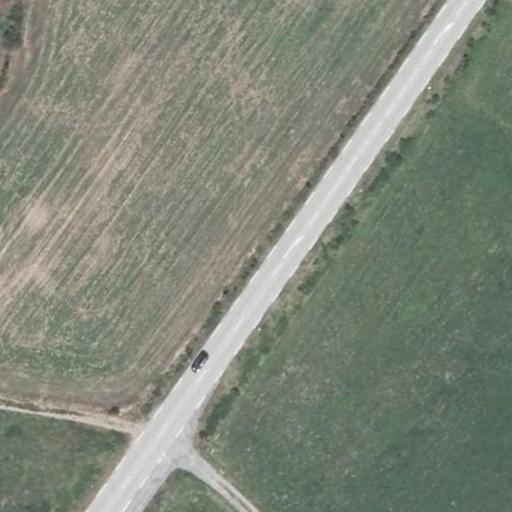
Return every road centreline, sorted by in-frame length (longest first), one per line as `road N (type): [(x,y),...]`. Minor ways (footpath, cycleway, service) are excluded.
road 1 (secondary): [(473,0),(112,511)]
road 2 (track): [(249,511),(164,437),(0,397)]
